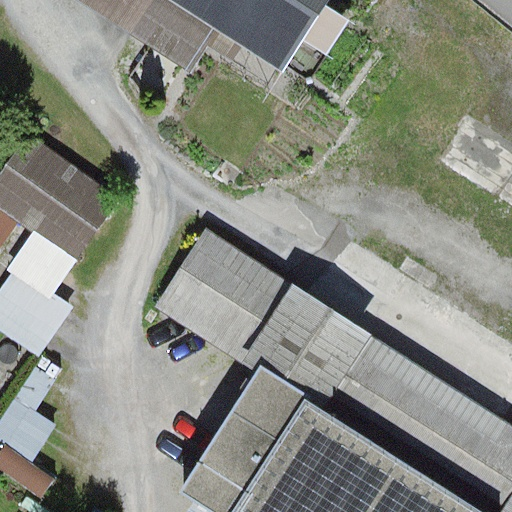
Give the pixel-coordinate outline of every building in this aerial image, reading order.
[(174,0),(76,0),(190,68),(217,28),(174,0)] [(174,0),(217,28),(281,69),(325,0),(174,0)] [(116,199),(26,139),(0,176),(0,206),(21,221),(35,230),(76,258),(116,199)] [(0,206),(0,249),(21,221),(0,206)] [(76,258),(35,230),(8,269),(14,274),(49,298),(76,258)] [(511,511),(511,435),(208,233),(158,308),(260,379),(448,502),(462,511),(511,511)] [(49,298),(14,274),(0,294),(0,328),(40,356),(71,312),(49,298)] [(53,381),(35,369),(0,421),(0,439),(33,462),(57,426),(34,410),(53,381)] [(462,511),(448,502),(260,379),(186,490),(218,511),(462,511)]
